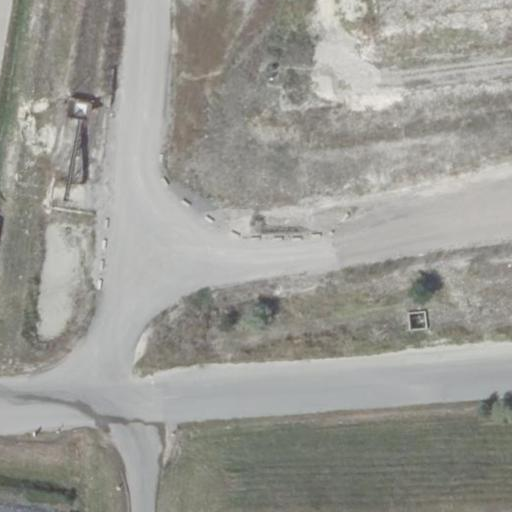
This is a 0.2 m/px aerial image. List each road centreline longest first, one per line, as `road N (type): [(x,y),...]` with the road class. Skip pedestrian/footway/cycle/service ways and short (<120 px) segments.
road 1 (track): [(511,206),(214,266),(164,251),(140,215),(135,181),(152,0)]
road 2 (track): [(0,421),(115,421),(181,401),(511,380)]
road 3 (unknown): [(35,421),(111,343),(151,231)]
